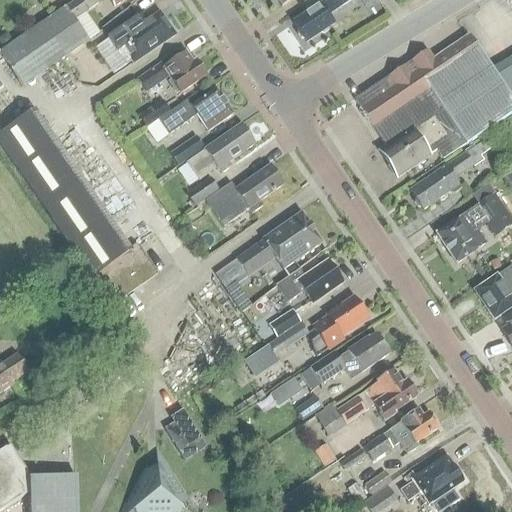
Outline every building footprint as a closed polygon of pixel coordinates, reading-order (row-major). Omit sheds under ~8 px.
[(77,0),(64,9),(73,22),(100,4),(99,2),(102,0),(107,0),(113,8),(125,0),(77,0)] [(274,0),(280,8),(291,0),(274,0)] [(337,10),(351,0),(309,0),(303,4),(309,13),(292,25),(297,32),(296,35),(299,39),(302,40),(305,44),(320,34),(323,35),(328,31),(328,28),(332,26),(325,14),(336,7),(337,10)] [(375,0),(357,0),(365,10),(377,2),(375,0)] [(0,57),(20,87),(86,42),(73,22),(64,9),(35,29),(0,52),(0,57)] [(116,54),(103,63),(112,76),(131,63),(132,64),(147,54),(173,37),(171,34),(171,31),(168,26),(165,25),(158,15),(146,23),(141,16),(106,40),(116,54)] [(6,34),(0,38),(0,46),(2,50),(12,43),(6,34)] [(424,160),(427,157),(436,151),(442,160),(464,145),(465,146),(511,113),(511,61),(492,73),(468,38),(433,62),(427,52),(408,65),(354,102),(385,148),(379,153),(396,178),(414,166),(417,165),(422,162),(424,160)] [(160,65),(137,81),(145,92),(168,77),(180,94),(204,78),(194,62),(192,64),(185,54),(163,69),(160,65)] [(185,101),(169,113),(157,121),(166,135),(195,116),(207,133),(232,116),(215,91),(190,108),(185,101)] [(169,113),(162,102),(142,115),(150,126),(157,121),(169,113)] [(111,306),(156,276),(135,246),(129,251),(34,112),(0,135),(0,149),(76,260),(90,280),(92,279),(111,306)] [(230,168),(227,163),(253,146),(239,126),(185,163),(197,182),(216,169),(219,175),(230,168)] [(168,156),(177,168),(203,150),(195,138),(168,156)] [(472,146),(463,153),(464,154),(472,166),(473,169),(483,162),(480,157),(491,149),(484,140),(473,148),(472,146)] [(408,192),(414,200),(413,203),(416,208),(419,208),(421,212),(446,195),(452,196),(460,190),(452,180),(472,166),(464,154),(444,168),(444,167),(408,192)] [(262,208),(258,203),(282,187),(268,167),(234,191),(230,185),(204,204),(223,230),(247,211),(251,216),(262,208)] [(184,196),(193,210),(217,192),(209,180),(184,196)] [(477,251),(477,250),(485,245),(476,231),(486,225),(495,238),(511,226),(511,224),(493,196),(457,220),(456,220),(434,235),(455,265),(477,251)] [(320,245),(300,215),(262,242),(262,243),(235,262),(246,278),(274,259),(282,271),(320,245)] [(303,278),(298,271),(275,288),(286,304),(302,293),(311,306),(341,285),(339,282),(340,278),(337,274),(334,273),(326,262),(303,278)] [(511,269),(511,267),(473,293),(492,321),(511,307),(511,269)] [(328,313),(327,316),(325,317),(325,318),(311,328),(317,337),(309,343),(314,358),(325,350),(326,351),(341,341),(339,338),(365,320),(352,300),(335,311),(332,311),(328,313)] [(275,339),(299,323),(291,311),(267,327),(275,339)] [(511,322),(505,327),(506,328),(500,332),(511,350),(511,322)] [(308,335),(301,324),(266,347),(273,358),(308,335)] [(351,350),(349,352),(337,361),(333,354),(324,361),(323,360),(309,370),(318,383),(320,386),(343,370),(350,381),(360,374),(361,374),(387,356),(373,336),(357,347),(354,348),(351,350)] [(0,364),(0,393),(13,385),(11,382),(26,373),(16,358),(2,367),(0,364)] [(309,393),(320,386),(318,383),(309,370),(298,377),(309,393)] [(401,386),(392,373),(376,384),(377,385),(336,412),(331,406),(314,417),(328,437),(373,407),(383,422),(393,416),(393,413),(415,398),(405,383),(401,386)] [(280,388),(289,400),(299,394),(290,381),(280,388)] [(314,397),(294,411),(301,422),(322,408),(314,397)] [(172,424),(163,430),(178,453),(200,439),(182,411),(169,419),(172,424)] [(400,424),(361,449),(370,463),(397,445),(405,456),(417,448),(414,445),(437,430),(427,415),(421,418),(417,412),(399,423),(400,424)] [(195,511),(154,446),(151,470),(142,470),(119,511),(195,511)] [(24,511),(74,511),(72,474),(49,475),(27,476),(15,457),(9,447),(0,452),(0,511),(24,498),(24,511)] [(345,473),(365,458),(360,451),(339,465),(345,473)] [(451,471),(444,461),(412,482),(398,492),(406,503),(420,494),(427,505),(432,501),(438,510),(455,498),(449,490),(459,483),(457,481),(457,477),(454,472),(451,471)] [(391,484),(383,473),(363,487),(370,498),(391,484)] [(365,499),(355,485),(346,491),(356,506),(365,499)] [(388,511),(398,505),(387,489),(363,505),(367,511),(388,511)]
